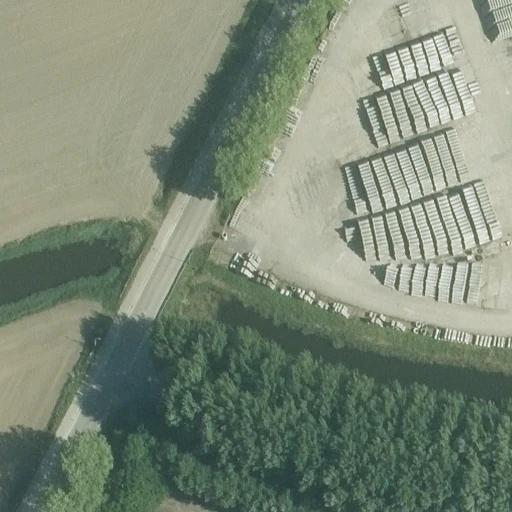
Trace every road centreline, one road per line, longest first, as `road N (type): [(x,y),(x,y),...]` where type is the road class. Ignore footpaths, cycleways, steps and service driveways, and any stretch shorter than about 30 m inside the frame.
road 1 (unclassified): [(119,362),(373,469),(511,500)]
road 2 (tertiary): [(119,362),(299,0)]
road 3 (tertiary): [(42,511),(119,362)]
